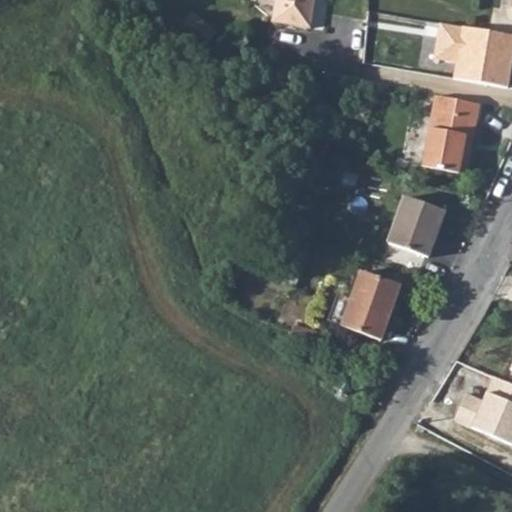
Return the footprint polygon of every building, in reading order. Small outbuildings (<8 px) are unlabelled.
[(198,0),(197,9),(210,12),(212,0),(198,0)] [(212,0),(210,12),(227,14),(229,0),(212,0)] [(275,0),(272,22),(309,29),(313,0),(275,0)] [(209,48),(218,24),(190,12),(180,36),(209,48)] [(458,175),(465,136),(473,138),(478,107),(434,98),(421,167),(458,175)] [(302,149),(321,154),(325,141),(305,136),(302,149)] [(458,175),(466,176),(473,138),(465,136),(458,175)] [(290,167),(299,170),(303,158),(294,156),(290,167)] [(387,244),(427,258),(443,212),(404,198),(387,244)] [(342,329),(380,342),(399,286),(361,273),(342,329)]
